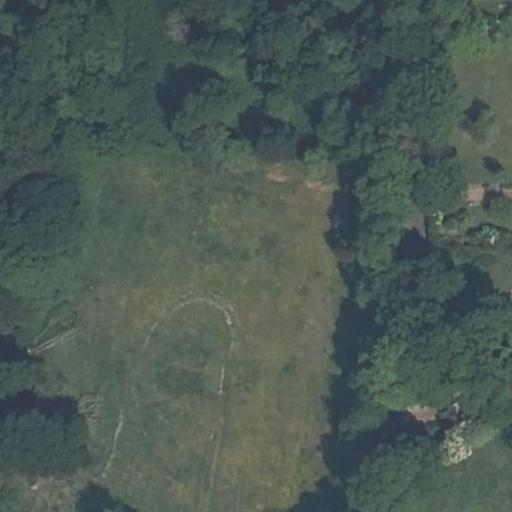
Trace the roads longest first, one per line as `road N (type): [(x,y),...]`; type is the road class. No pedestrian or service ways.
road 1 (unclassified): [(429,0),(412,295),(371,511)]
road 2 (unknown): [(393,408),(511,425)]
